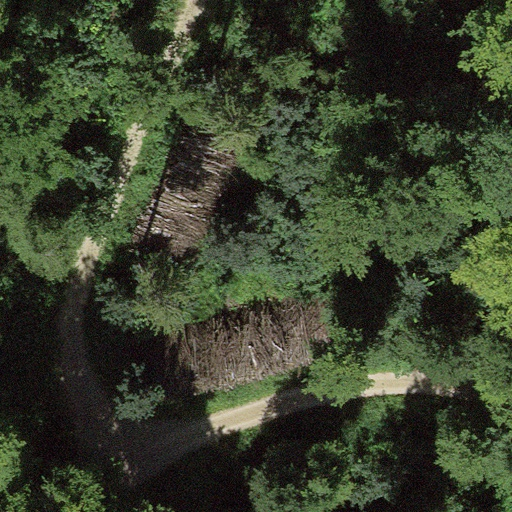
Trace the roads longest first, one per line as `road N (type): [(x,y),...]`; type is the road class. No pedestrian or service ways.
road 1 (track): [(197,0),(121,163),(83,291),(77,374),(122,428)]
road 2 (track): [(511,399),(478,387),(367,384),(201,431),(122,428)]
